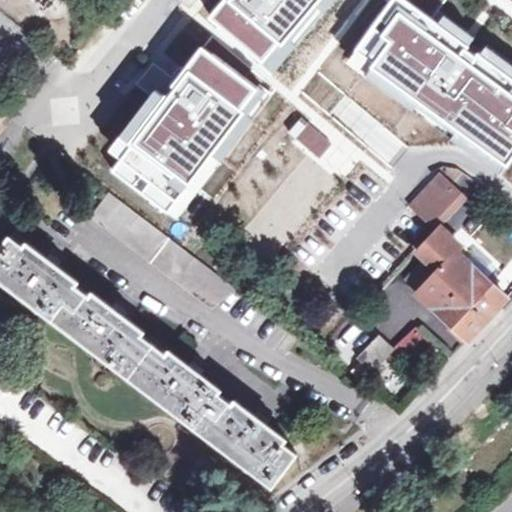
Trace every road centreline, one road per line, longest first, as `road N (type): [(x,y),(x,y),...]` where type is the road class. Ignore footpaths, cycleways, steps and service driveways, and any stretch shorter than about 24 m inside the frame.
road 1 (tertiary): [(307,511),(396,450),(511,324)]
road 2 (residential): [(148,511),(0,403)]
